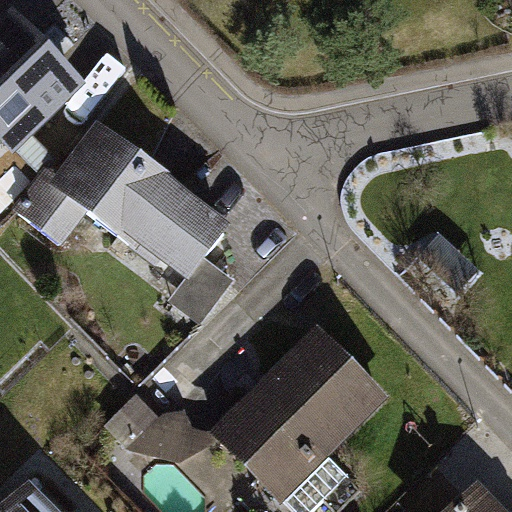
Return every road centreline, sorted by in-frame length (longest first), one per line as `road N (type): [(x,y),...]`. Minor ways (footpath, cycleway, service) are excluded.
road 1 (residential): [(255,151),(511,424)]
road 2 (residential): [(511,95),(255,151)]
road 3 (residential): [(107,0),(255,151)]
